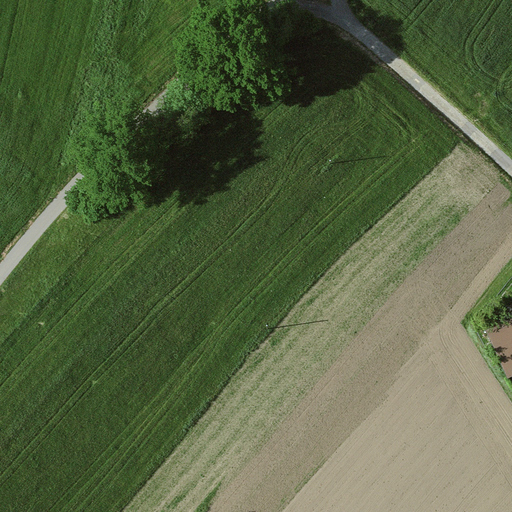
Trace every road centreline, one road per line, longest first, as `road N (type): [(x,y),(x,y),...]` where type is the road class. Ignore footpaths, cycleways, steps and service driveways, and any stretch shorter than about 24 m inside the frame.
road 1 (unclassified): [(0,274),(108,149),(285,0)]
road 2 (track): [(323,0),(511,169)]
